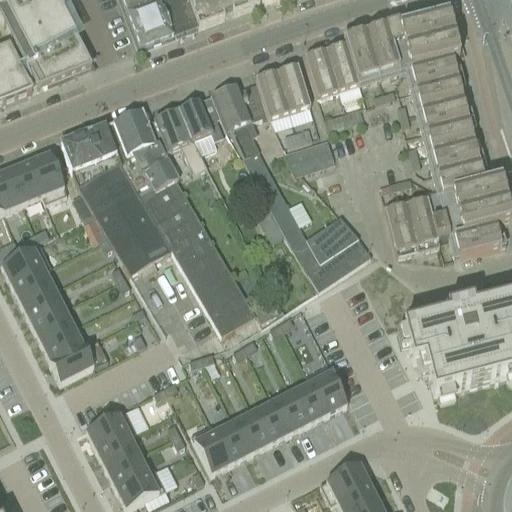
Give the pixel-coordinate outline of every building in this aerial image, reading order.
[(0,0),(0,10),(43,94),(89,75),(50,0),(0,0)] [(0,0),(0,109),(52,89),(52,88),(44,91),(31,66),(38,63),(37,62),(30,65),(17,41),(25,37),(24,36),(17,40),(4,15),(11,11),(11,10),(4,14),(0,6),(0,0)] [(117,0),(139,56),(198,34),(183,0),(117,0)] [(254,0),(183,0),(198,34),(213,29),(223,25),(222,22),(227,20),(231,18),(232,21),(243,17),(258,11),(254,0)] [(254,0),(259,11),(292,0),(254,0)] [(500,189),(499,189),(483,193),(482,188),(487,187),(479,156),(474,157),(471,146),(476,145),(468,114),(463,116),(460,104),(465,103),(457,72),(452,74),(451,69),(463,66),(455,36),(438,26),(407,34),(405,29),(385,35),(384,32),(342,44),(344,53),(345,53),(357,94),(404,80),(434,194),(438,193),(441,204),(425,208),(424,204),(382,215),(395,266),(410,262),(409,257),(420,254),(421,259),(437,255),(436,250),(447,247),(453,269),(504,255),(500,240),(495,241),(494,236),(511,231),(500,189)] [(345,53),(344,53),(324,60),(336,100),(357,94),(345,53)] [(336,100),(324,60),(303,66),(315,107),(336,100)] [(295,75),(282,79),(274,82),(275,85),(287,122),(308,116),(295,75)] [(287,122),(275,85),(274,82),(254,88),(257,99),(266,129),(287,122)] [(283,243),(305,282),(317,299),(369,265),(355,245),(346,235),(344,233),(338,227),(305,250),(297,234),(286,215),(257,161),(249,145),(254,143),(249,129),(261,125),(263,130),(266,129),(257,99),(240,106),(236,96),(211,106),(219,126),(224,141),(229,139),(242,169),(267,215),(283,243)] [(391,100),(381,103),(383,110),(393,107),(391,100)] [(383,110),(381,103),(372,106),(374,113),(383,110)] [(211,106),(176,120),(188,150),(192,149),(199,163),(215,156),(212,149),(221,145),(214,128),(219,126),(211,106)] [(403,116),(396,118),(398,127),(405,125),(403,116)] [(358,118),(346,121),(349,132),(361,128),(358,118)] [(141,120),(104,135),(119,174),(170,261),(180,278),(181,278),(218,344),(253,324),(176,190),(178,189),(163,162),(157,152),(154,154),(146,132),(141,120)] [(154,129),(146,132),(154,154),(157,152),(163,162),(179,155),(193,183),(205,176),(199,163),(192,149),(188,150),(176,120),(167,124),(167,122),(156,126),(157,128),(154,129)] [(349,132),(346,121),(334,125),(337,136),(349,132)] [(337,136),(334,125),(322,129),(325,139),(337,136)] [(407,135),(405,125),(398,127),(401,137),(407,135)] [(170,261),(119,174),(104,135),(60,153),(72,182),(77,197),(129,285),(170,261)] [(306,138),(294,141),(298,152),(309,148),(306,138)] [(298,152),(294,141),(283,145),(286,156),(298,152)] [(325,149),(319,151),(322,163),(329,161),(325,149)] [(322,163),(319,151),(313,153),(316,165),(322,163)] [(316,165),(313,153),(307,155),(310,166),(316,165)] [(310,166),(307,155),(301,157),(304,168),(310,166)] [(304,168),(301,157),(294,159),(298,170),(304,168)] [(413,157),(406,158),(409,168),(416,166),(413,157)] [(298,170),(294,159),(281,163),(287,174),(298,170)] [(332,172),(329,161),(322,163),(326,174),(332,172)] [(49,163),(28,171),(44,212),(65,204),(49,163)] [(326,174),(322,163),(316,165),(320,176),(326,174)] [(320,176),(316,165),(310,166),(314,178),(320,176)] [(314,178),(310,166),(304,168),(308,180),(314,178)] [(418,176),(416,166),(409,168),(411,178),(418,176)] [(308,180),(304,168),(298,170),(301,182),(308,180)] [(301,182),(298,170),(287,174),(292,184),(297,183),(298,183),(301,182)] [(7,179),(21,214),(40,206),(41,206),(28,171),(7,179)] [(0,218),(1,222),(21,214),(7,179),(0,182),(0,218)] [(409,195),(407,188),(398,190),(399,197),(409,195)] [(399,197),(398,190),(388,193),(390,200),(399,197)] [(283,243),(267,215),(254,222),(269,250),(283,243)] [(90,220),(79,226),(82,233),(93,228),(90,220)] [(99,236),(92,240),(98,250),(105,246),(99,236)] [(43,237),(32,242),(36,249),(47,244),(43,237)] [(32,242),(22,248),(25,255),(36,249),(32,242)] [(105,246),(98,250),(104,261),(111,257),(105,246)] [(12,248),(5,252),(10,263),(18,259),(12,248)] [(39,255),(0,274),(0,277),(9,296),(42,279),(49,275),(39,255)] [(116,276),(109,280),(115,290),(122,286),(116,276)] [(19,315),(52,298),(43,279),(42,279),(9,296),(19,315)] [(122,286),(115,290),(121,301),(128,297),(122,286)] [(29,334),(62,317),(52,298),(19,315),(29,334)] [(267,307),(251,318),(259,330),(275,320),(267,307)] [(446,326),(401,338),(409,368),(411,374),(423,371),(432,406),(511,384),(511,308),(472,319),(471,313),(444,320),(446,326)] [(39,353),(72,336),(62,317),(29,334),(39,353)] [(140,317),(130,322),(133,329),(144,324),(140,317)] [(287,326),(277,332),(281,339),(292,333),(287,326)] [(277,332),(267,339),(271,345),(281,339),(277,332)] [(49,372),(82,356),(72,336),(39,353),(48,372),(47,372),(47,373),(49,372)] [(139,343),(131,346),(137,357),(144,354),(139,343)] [(82,356),(47,373),(58,393),(106,368),(96,348),(82,356)] [(251,349),(241,355),(245,362),(255,356),(251,349)] [(241,355),(230,362),(235,369),(245,362),(241,355)] [(210,362),(198,366),(201,374),(212,370),(210,362)] [(198,366),(187,370),(189,377),(201,374),(198,366)] [(325,375),(305,385),(326,425),(345,415),(325,375)] [(307,392),(289,402),(306,435),(326,425),(305,385),(304,386),(307,392)] [(0,387),(0,423),(9,448),(26,442),(5,386),(0,387)] [(172,391),(162,397),(165,404),(176,398),(172,391)] [(162,397),(151,402),(155,409),(165,404),(162,397)] [(289,402),(270,412),(287,445),(306,435),(289,402)] [(270,412),(250,422),(267,455),(287,445),(270,412)] [(124,421),(84,441),(94,461),(134,441),(124,421)] [(250,422),(231,431),(248,465),(267,455),(250,422)] [(210,434),(208,435),(228,475),(248,465),(231,431),(213,441),(210,434)] [(172,432),(165,436),(171,447),(178,443),(172,432)] [(208,435),(189,445),(209,485),(228,475),(208,435)] [(134,441),(94,461),(104,480),(137,463),(128,445),(134,442),(134,441)] [(178,443),(171,447),(176,457),(183,454),(178,443)] [(137,463),(104,480),(114,499),(153,479),(153,478),(146,482),(137,463)] [(357,473),(318,494),(327,511),(331,511),(367,493),(357,473)] [(153,479),(114,499),(120,511),(139,511),(164,500),(153,479)] [(197,480),(190,484),(195,495),(202,491),(197,480)] [(376,511),(367,493),(331,511),(333,511),(335,511),(376,511)]
